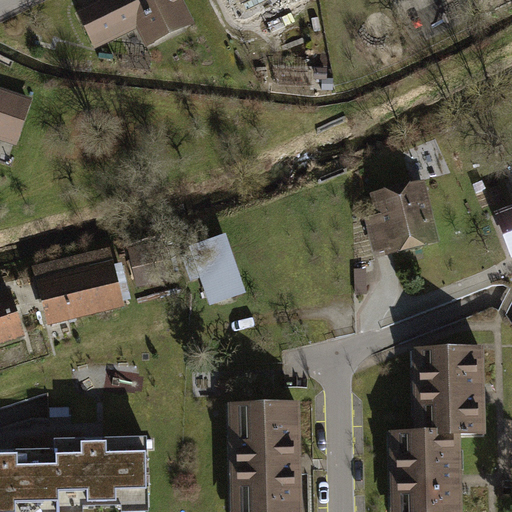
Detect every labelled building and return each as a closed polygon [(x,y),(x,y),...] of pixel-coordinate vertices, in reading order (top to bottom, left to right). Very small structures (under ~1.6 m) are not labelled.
[(195,28),(181,0),(112,0),(79,16),(97,55),(134,37),(142,54),(195,28)] [(294,13),(291,0),(235,0),(251,33),(294,13)] [(0,151),(18,158),(35,106),(0,93),(0,151)] [(441,247),(427,185),(372,198),(378,221),(368,224),(378,262),(441,247)] [(511,211),(498,217),(511,252),(511,211)] [(246,298),(227,245),(193,257),(212,310),(246,298)] [(115,253),(36,271),(50,331),(128,313),(115,253)] [(0,351),(26,342),(10,295),(0,298),(0,351)] [(486,355),(416,358),(419,449),(461,448),(489,447),(486,355)] [(301,511),(302,413),(232,413),(231,511),(301,511)] [(142,441),(53,445),(54,458),(56,511),(110,511),(145,510),(142,441)] [(463,511),(461,448),(419,449),(392,450),(393,511),(463,511)] [(56,511),(54,458),(0,460),(0,511),(56,511)]
